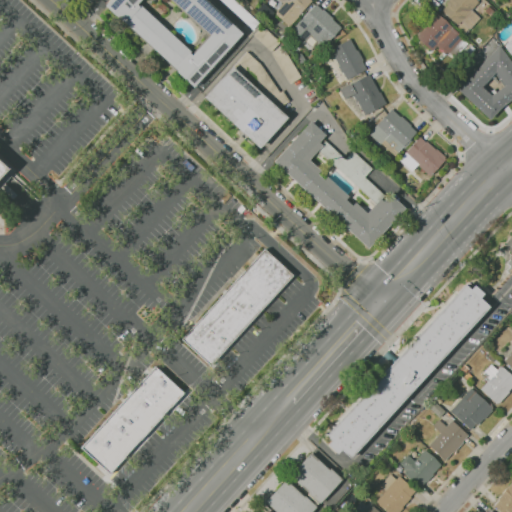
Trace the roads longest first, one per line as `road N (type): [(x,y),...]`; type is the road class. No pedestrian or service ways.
road 1 (residential): [(53,0),(372,292)]
road 2 (primary): [(372,292),(171,511)]
road 3 (residential): [(511,176),(430,100),(363,0)]
road 4 (primary): [(392,310),(511,190)]
road 5 (primary): [(204,511),(301,408)]
road 6 (primary): [(301,408),(392,310)]
